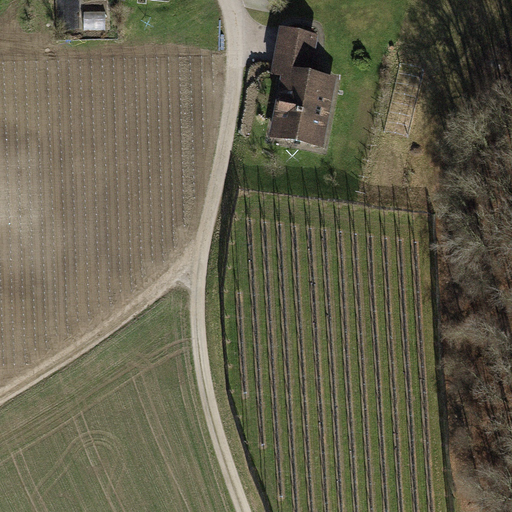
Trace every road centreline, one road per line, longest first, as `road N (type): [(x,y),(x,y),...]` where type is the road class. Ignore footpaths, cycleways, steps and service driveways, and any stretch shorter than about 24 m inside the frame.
road 1 (track): [(227,117),(196,249),(200,367),(248,511)]
road 2 (track): [(196,249),(110,329),(0,396)]
